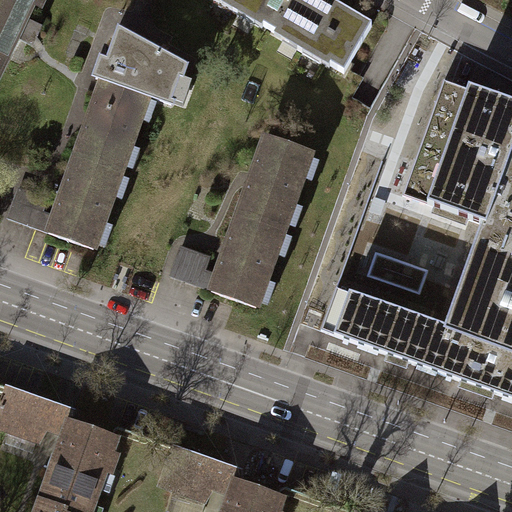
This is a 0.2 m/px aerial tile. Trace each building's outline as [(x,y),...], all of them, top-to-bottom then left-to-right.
[(34,0),(0,0),(0,74),(16,38),(30,44),(34,34),(39,34),(41,28),(39,24),(26,18),(34,0)] [(370,24),(327,0),(228,0),(256,15),(252,21),(283,38),(285,34),(324,55),(321,60),(343,72),(370,24)] [(91,77),(101,80),(146,96),(175,103),(189,63),(119,23),(108,56),(101,53),(91,77)] [(216,137),(238,140),(246,81),(224,78),(216,137)] [(101,80),(74,156),(120,172),(146,96),(101,80)] [(511,105),(445,81),(403,197),(483,225),(485,226),(511,149),(511,105)] [(265,138),(238,215),(282,231),(310,154),(265,138)] [(511,149),(485,226),(483,225),(446,327),(446,329),(511,352),(511,149)] [(74,156),(53,217),(47,233),(93,249),(120,172),(74,156)] [(7,219),(47,233),(53,217),(41,213),(45,200),(17,190),(7,219)] [(238,215),(217,274),(211,292),(255,308),(282,231),(238,215)] [(169,278),(211,292),(217,274),(203,269),(207,257),(180,248),(169,278)] [(321,331),(511,399),(511,352),(446,329),(446,327),(337,288),(321,331)] [(0,425),(39,440),(47,428),(55,415),(57,406),(5,388),(0,404),(0,425)] [(71,411),(57,406),(55,415),(47,428),(63,434),(68,419),(71,411)] [(117,437),(68,419),(63,434),(39,500),(63,509),(62,511),(90,511),(105,471),(111,473),(118,454),(112,452),(117,437)] [(160,483),(173,489),(206,501),(213,488),(221,476),(223,466),(172,449),(160,483)] [(237,471),(223,466),(221,476),(213,488),(229,494),(234,480),(237,471)] [(278,511),(283,497),(234,480),(229,494),(222,511),(278,511)] [(169,511),(201,511),(206,501),(173,489),(165,510),(169,511)] [(62,511),(63,509),(39,500),(35,511),(62,511)]
